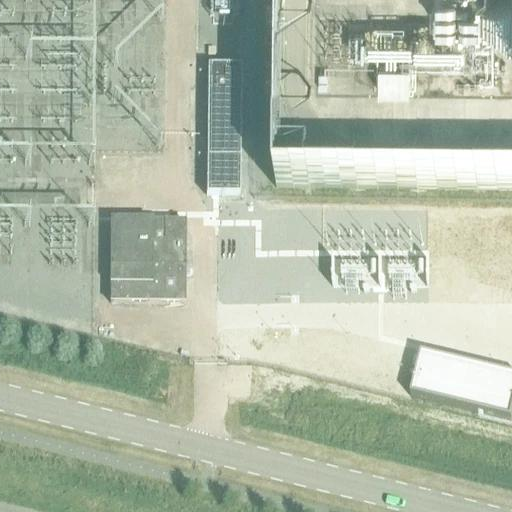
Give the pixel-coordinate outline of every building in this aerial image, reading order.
[(413,65),(383,64),(382,91),(412,92),(413,65)] [(242,67),(210,67),(208,195),(240,196),(242,67)] [(320,89),(329,89),(329,73),(320,73),(320,89)] [(110,305),(184,305),(184,224),(152,224),(152,223),(110,223),(110,287),(110,305)] [(421,358),(411,400),(456,411),(511,424),(511,421),(511,379),(466,368),(421,358)]
